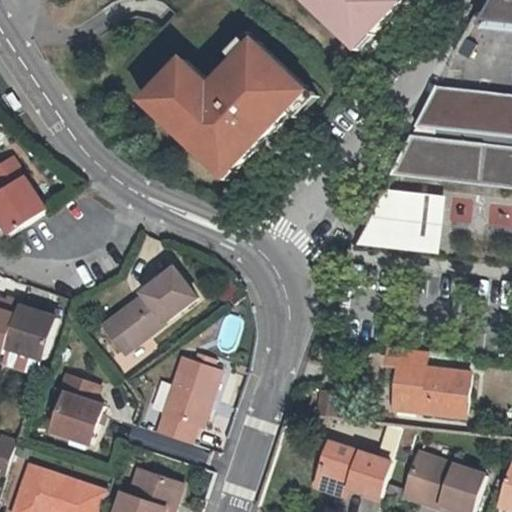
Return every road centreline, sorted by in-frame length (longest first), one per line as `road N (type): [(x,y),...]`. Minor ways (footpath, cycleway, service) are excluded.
road 1 (residential): [(270,259),(469,0)]
road 2 (residential): [(231,511),(293,332),(289,293)]
road 3 (residential): [(289,293),(511,321)]
road 4 (residential): [(138,193),(76,142),(0,27)]
road 5 (residential): [(138,193),(55,262),(25,263),(0,252)]
road 6 (residential): [(270,259),(138,193)]
